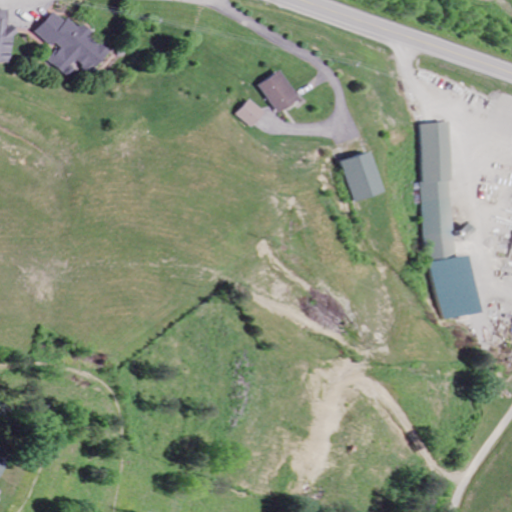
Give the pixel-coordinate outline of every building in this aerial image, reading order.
[(5,9),(0,9),(0,63),(14,63),(15,27),(5,27),(5,9)] [(34,31),(60,49),(51,61),(73,77),(81,66),(93,74),(109,50),(90,37),(93,33),(79,23),(77,26),(65,18),(63,21),(48,11),(34,31)] [(277,113),(298,101),(281,70),(260,82),(277,113)] [(240,114),(256,127),(268,112),(252,99),(240,114)] [(438,319),(469,315),(462,256),(453,257),(437,122),(414,124),(438,319)] [(336,161),(351,201),(376,192),(361,152),(336,161)]
